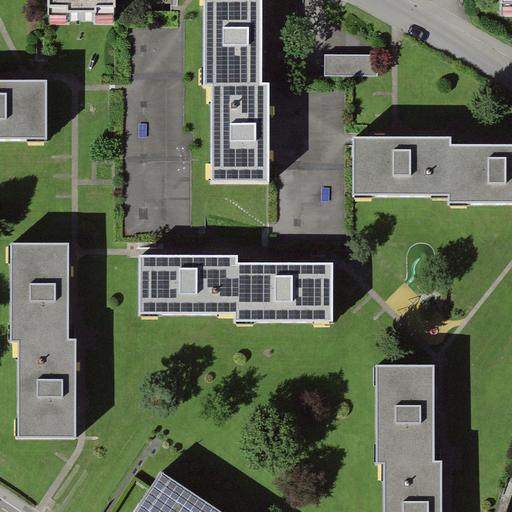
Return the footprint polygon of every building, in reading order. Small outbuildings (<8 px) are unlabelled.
[(119,0),(42,0),(43,28),(119,27),(119,0)] [(270,88),(269,0),(212,0),(212,88),(221,88),(221,190),(280,190),(281,88),(270,88)] [(511,0),(487,0),(487,26),(511,25),(511,0)] [(376,73),(375,51),(326,53),(327,75),(376,73)] [(0,142),(46,143),(46,80),(0,79),(0,142)] [(511,206),(511,151),(463,152),(463,141),(364,142),(365,200),(460,199),(460,207),(511,206)] [(68,255),(7,255),(7,344),(18,344),(18,444),(76,445),(77,345),(68,345),(68,255)] [(234,269),(140,269),(140,326),(234,326),(234,336),(331,336),(331,278),(234,278),(234,269)] [(435,465),(434,366),(375,367),(375,464),(385,464),(384,511),(440,511),(441,465),(435,465)] [(204,511),(164,484),(145,511),(204,511)]
